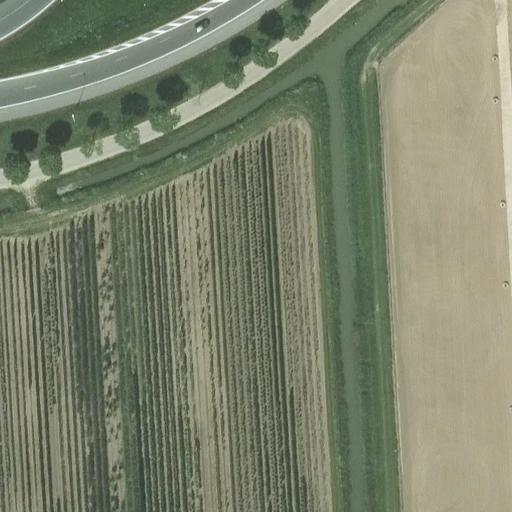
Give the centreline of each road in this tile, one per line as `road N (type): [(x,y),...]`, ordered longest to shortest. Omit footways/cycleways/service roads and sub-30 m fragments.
road 1 (unclassified): [(0,182),(161,133),(221,100),(355,0)]
road 2 (motorway): [(0,100),(128,61),(245,0)]
